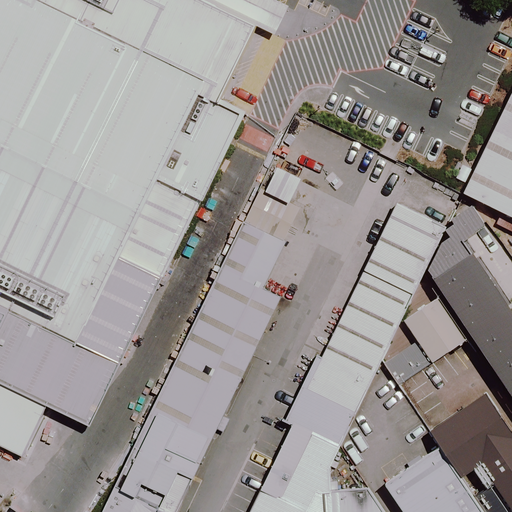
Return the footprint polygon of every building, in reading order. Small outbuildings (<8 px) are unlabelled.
[(0,0),(0,321),(7,307),(75,340),(116,256),(159,278),(239,106),(213,94),(250,16),(216,0),(0,0)] [(511,69),(455,186),(511,213),(511,69)] [(174,511),(316,212),(252,182),(96,511),(174,511)] [(394,193),(233,511),(370,511),(360,486),(313,481),(445,219),(394,193)] [(431,266),(511,389),(511,298),(473,239),(471,240),(469,236),(489,223),(475,202),(453,216),(457,221),(447,227),(452,234),(444,240),(431,266)] [(452,352),(426,308),(391,328),(417,373),(452,352)] [(511,511),(511,439),(480,394),(430,429),(488,511),(511,511)] [(484,511),(438,446),(386,481),(407,511),(484,511)]
